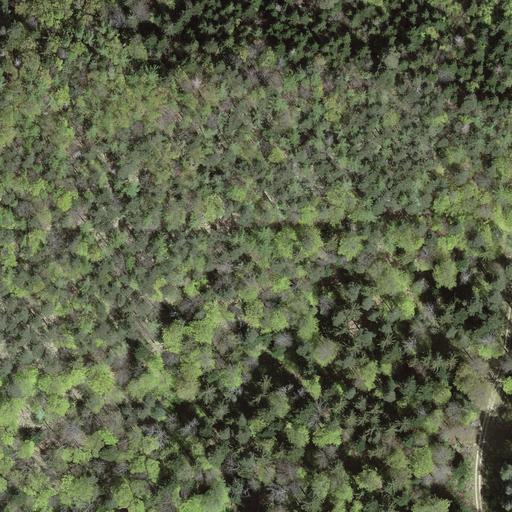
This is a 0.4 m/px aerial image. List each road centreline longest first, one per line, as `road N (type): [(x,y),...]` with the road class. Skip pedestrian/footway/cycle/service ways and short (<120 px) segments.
road 1 (track): [(511,224),(446,214),(231,229),(0,227)]
road 2 (track): [(482,511),(481,453),(506,363),(511,298)]
